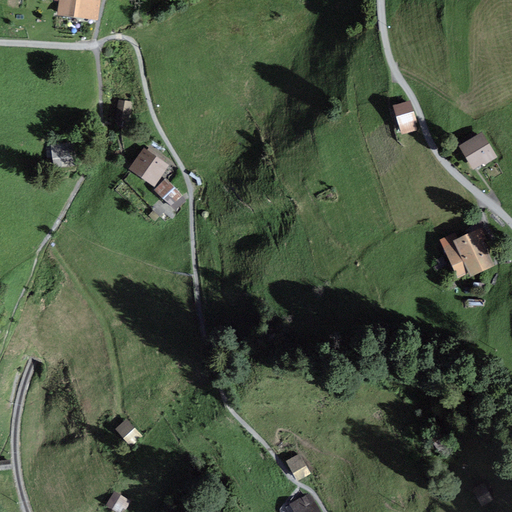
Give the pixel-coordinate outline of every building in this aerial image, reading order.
[(91,18),(92,0),(54,0),(53,13),(91,18)] [(116,120),(127,121),(130,103),(119,101),(116,120)] [(396,107),(404,132),(415,129),(413,123),(415,122),(409,103),(396,107)] [(487,161),(493,157),(481,136),(476,140),(473,134),(460,142),(475,165),(485,159),(487,161)] [(54,165),(75,162),(73,143),(46,147),(48,157),(53,156),(54,165)] [(144,152),(133,168),(154,182),(165,167),(161,165),(165,160),(149,149),(145,153),(144,152)] [(156,190),(175,209),(185,201),(166,181),(156,190)] [(454,235),(441,242),(446,252),(449,251),(460,276),(471,271),(471,273),(490,264),(484,250),(487,249),(482,238),(484,237),(479,228),(483,227),(480,221),(467,232),(469,235),(468,236),(469,238),(458,243),(454,235)] [(118,428),(132,444),(140,437),(127,421),(118,428)] [(430,433),(439,448),(450,442),(440,427),(430,433)] [(288,461),(298,479),(308,473),(299,455),(288,461)] [(10,468),(9,461),(0,462),(1,469),(10,468)] [(474,489),(483,504),(491,499),(483,485),(474,489)] [(115,494),(108,504),(118,511),(122,505),(125,508),(128,502),(115,494)] [(287,507),(289,511),(319,511),(311,497),(310,498),(308,495),(287,507)]
